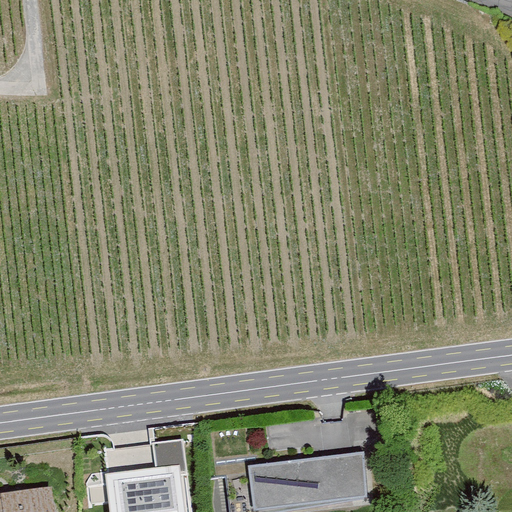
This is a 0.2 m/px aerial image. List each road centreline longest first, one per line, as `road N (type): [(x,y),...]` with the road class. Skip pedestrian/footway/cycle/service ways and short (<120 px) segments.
road 1 (primary): [(0,422),(511,354)]
road 2 (track): [(32,0),(40,87),(0,85)]
